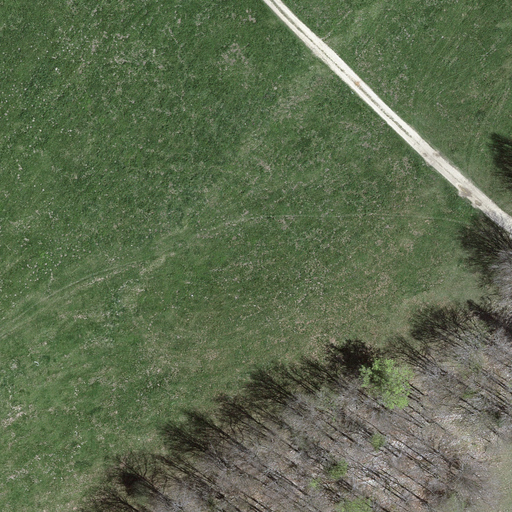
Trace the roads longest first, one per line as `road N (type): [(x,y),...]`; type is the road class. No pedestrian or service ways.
road 1 (track): [(0,332),(167,240),(407,137)]
road 2 (track): [(275,0),(419,149),(511,215)]
